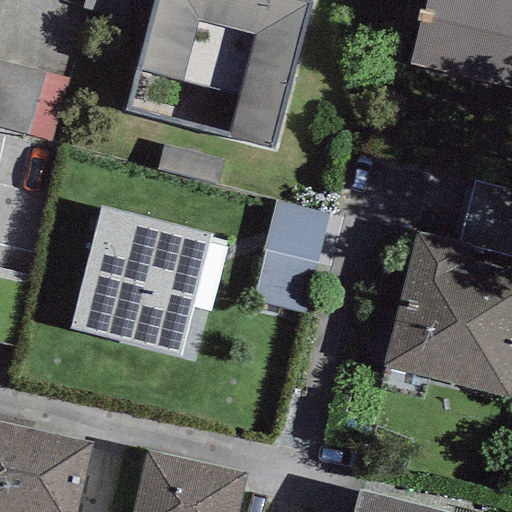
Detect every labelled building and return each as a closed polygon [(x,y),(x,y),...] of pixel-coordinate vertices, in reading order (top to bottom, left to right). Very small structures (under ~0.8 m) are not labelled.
[(312,9),(281,0),(156,0),(124,110),(270,152),(312,9)] [(511,0),(425,0),(410,63),(511,87),(511,0)] [(0,63),(0,129),(50,143),(67,81),(0,63)] [(216,188),(223,162),(162,144),(155,170),(216,188)] [(511,186),(474,177),(457,244),(511,257),(511,186)] [(265,251),(252,302),(304,314),(326,215),(275,201),(261,250),(265,251)] [(100,207),(68,330),(179,359),(210,234),(100,207)] [(511,257),(457,244),(416,234),(385,365),(507,398),(511,374),(511,257)] [(34,279),(0,271),(0,343),(19,348),(34,279)] [(76,511),(91,443),(0,422),(0,511),(76,511)] [(237,511),(244,480),(145,455),(131,511),(237,511)] [(441,511),(359,491),(353,511),(441,511)]
